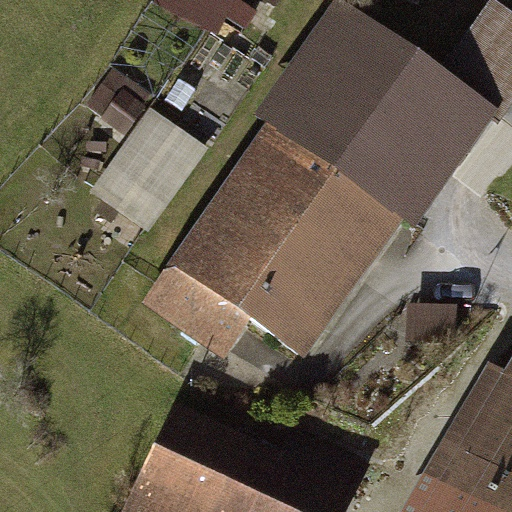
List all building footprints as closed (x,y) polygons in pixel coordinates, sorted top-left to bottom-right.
[(168,0),(245,38),(261,7),(246,0),(168,0)] [(306,357),(402,219),(418,230),(511,94),(511,29),(491,15),(436,94),(330,21),(265,114),(280,125),(152,308),(221,355),(247,317),(306,357)] [(150,115),(95,193),(152,232),(206,154),(150,115)] [(497,387),(423,511),(511,511),(511,395),(511,396),(497,387)] [(178,417),(133,511),(334,511),(357,465),(296,436),(282,466),(178,417)]
